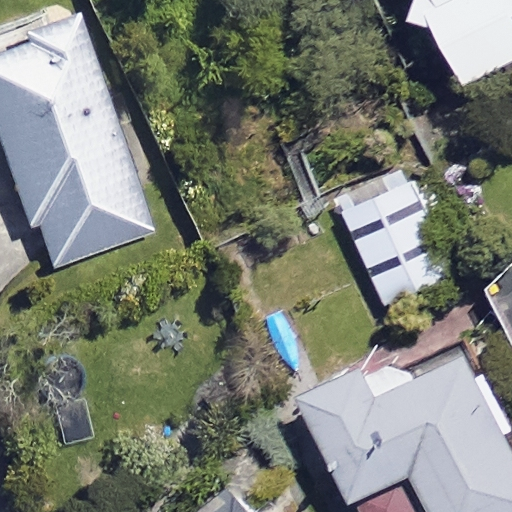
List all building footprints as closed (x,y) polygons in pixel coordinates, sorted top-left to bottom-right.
[(444,12),(469,70),(511,50),(511,0),(415,0),(415,4),(444,12)] [(153,228),(73,2),(10,25),(0,34),(0,146),(43,268),(153,228)] [(463,275),(409,153),(337,185),(391,306),(463,275)] [(509,511),(511,511),(511,436),(470,341),(379,381),(367,352),(307,378),(365,511),(509,511)] [(262,511),(218,452),(135,511),(262,511)]
